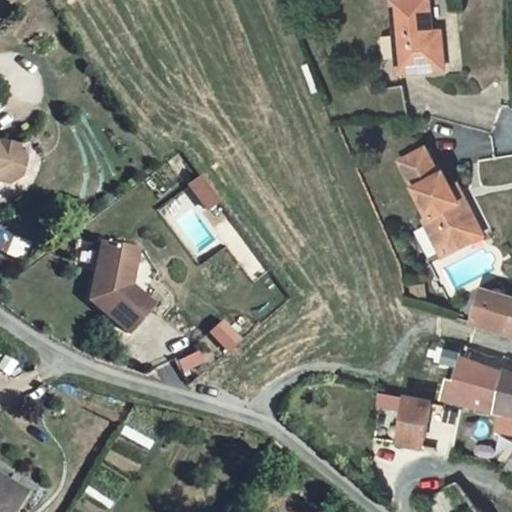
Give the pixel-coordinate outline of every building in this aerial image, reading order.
[(443,37),(432,38),(429,0),(392,0),(397,66),(444,64),(443,37)] [(369,112),(396,111),(393,80),(367,81),(369,112)] [(436,164),(432,166),(420,140),(398,150),(427,207),(421,210),(438,246),(458,236),(452,223),(474,212),(460,184),(449,190),(438,168),(436,164)] [(0,181),(9,184),(10,179),(20,174),(23,162),(18,152),(20,148),(4,143),(0,145),(0,181)] [(450,163),(438,168),(449,190),(460,184),(450,163)] [(189,183),(202,211),(217,204),(204,176),(189,183)] [(480,225),(474,212),(452,223),(458,236),(480,225)] [(157,302),(129,278),(137,243),(105,236),(92,293),(135,328),(157,302)] [(511,294),(480,287),(473,319),(511,331),(511,294)] [(221,321),(210,333),(228,351),(240,338),(221,321)] [(478,367),(465,362),(461,377),(460,383),(456,399),(482,405),(492,369),(482,364),(478,367)] [(482,405),(504,411),(511,412),(511,377),(492,369),(482,405)] [(446,396),(456,399),(460,383),(450,381),(446,396)] [(402,436),(429,444),(439,402),(410,394),(402,436)] [(511,412),(504,411),(503,417),(499,436),(511,435),(511,412)] [(0,467),(0,511),(15,511),(30,485),(0,467)]
